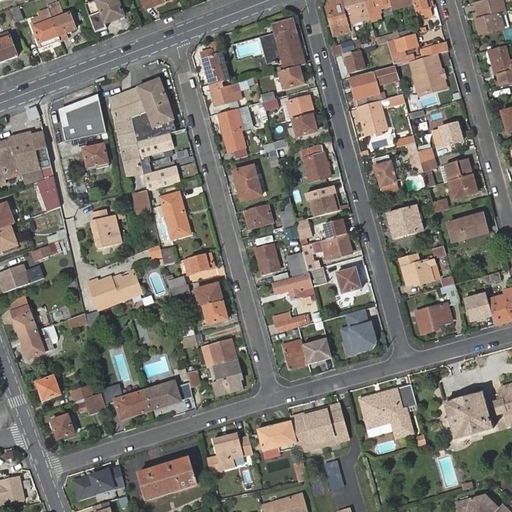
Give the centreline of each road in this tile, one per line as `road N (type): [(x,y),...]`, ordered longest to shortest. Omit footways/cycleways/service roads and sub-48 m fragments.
road 1 (residential): [(276,400),(172,37)]
road 2 (residential): [(305,0),(405,362)]
road 3 (residential): [(41,470),(276,400)]
road 4 (residential): [(449,0),(511,223)]
road 5 (secondary): [(172,37),(0,103)]
road 6 (residential): [(276,400),(405,362)]
